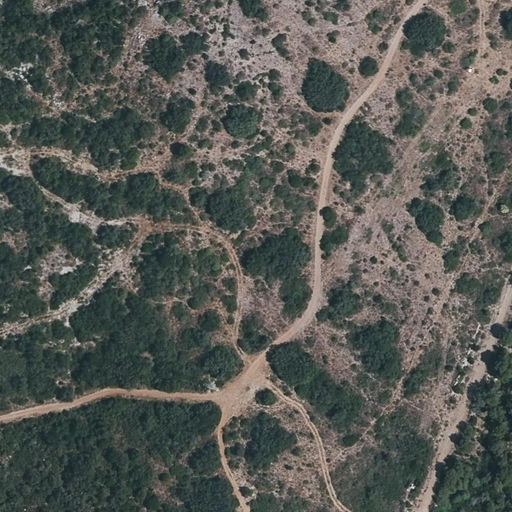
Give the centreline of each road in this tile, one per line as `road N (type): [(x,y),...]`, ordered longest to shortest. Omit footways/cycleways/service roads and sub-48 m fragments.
road 1 (track): [(421,0),(325,163),(310,316),(226,399)]
road 2 (track): [(0,417),(110,391),(226,399),(218,429),(223,463),(244,511)]
road 3 (track): [(511,288),(419,511)]
road 4 (track): [(254,369),(310,420),(334,496),(350,511)]
